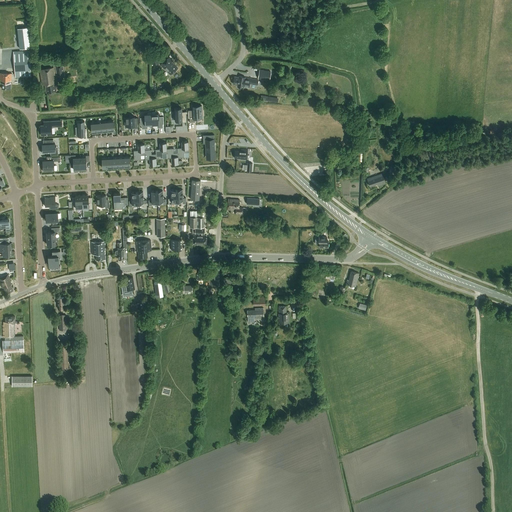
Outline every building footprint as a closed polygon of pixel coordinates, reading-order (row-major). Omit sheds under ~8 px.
[(17,28),(20,48),(31,47),(28,27),(17,28)] [(15,73),(15,77),(16,77),(31,76),(31,68),(29,51),(13,52),(15,69),(15,73)] [(151,56),(153,65),(159,63),(157,54),(151,56)] [(169,57),(160,64),(164,69),(165,68),(170,75),(178,68),(174,63),(173,63),(172,62),(173,61),(169,57)] [(55,66),(57,79),(64,78),(63,75),(64,75),(63,65),(55,66)] [(46,92),(56,91),(55,83),(56,83),(54,67),(40,69),(42,85),(45,85),(46,92)] [(271,71),(260,70),(258,78),(269,80),(271,71)] [(11,89),(11,73),(0,73),(0,83),(2,83),(2,89),(11,89)] [(244,87),(244,86),(249,87),(250,83),(258,84),(258,79),(245,77),(239,76),(239,77),(235,76),(233,84),(238,84),(238,86),(244,87)] [(193,110),(188,110),(188,111),(189,111),(190,122),(194,122),(194,118),(197,118),(200,118),(203,118),(202,108),(202,105),(192,105),(193,110)] [(181,108),(175,108),(175,122),(182,121),(182,122),(186,122),(185,114),(182,114),(182,112),(181,108)] [(158,113),(152,114),(152,118),(152,125),(157,124),(159,124),(159,128),(163,128),(163,124),(163,118),(163,116),(162,116),(159,117),(158,113)] [(145,117),(140,118),(141,125),(142,125),(142,129),(148,128),(147,125),(152,125),(152,118),(152,114),(145,114),(145,117)] [(128,121),(125,121),(126,126),(129,126),(129,128),(138,128),(137,119),(135,119),(135,116),(128,117),(128,121)] [(44,124),(41,124),(41,135),(52,135),(52,126),(62,126),(62,120),(44,120),(44,124)] [(78,127),(75,127),(75,132),(78,132),(78,136),(85,136),(84,122),(77,122),(78,127)] [(207,135),(203,135),(203,145),(205,144),(206,157),(206,159),(206,160),(207,160),(213,160),(216,159),(216,157),(216,156),(215,141),(214,134),(210,135),(207,135)] [(43,144),(42,144),(43,153),(50,153),(55,152),(55,147),(55,143),(53,143),(53,140),(47,140),(47,143),(43,144)] [(182,148),(177,148),(178,152),(178,157),(185,157),(184,152),(189,152),(188,141),(181,141),(182,148)] [(160,149),(156,149),(156,154),(156,159),(163,158),(162,154),(167,153),(167,148),(166,142),(159,143),(160,149)] [(138,150),(134,150),(134,160),(141,159),(141,155),(145,155),(145,150),(144,143),(137,144),(138,150)] [(173,148),(167,148),(167,153),(167,158),(171,158),(171,164),(178,164),(178,157),(178,152),(173,153),(173,148)] [(151,149),(145,150),(145,155),(145,159),(149,159),(150,165),(157,165),(156,159),(156,154),(151,154),(151,149)] [(247,160),(247,150),(241,149),(241,151),(235,151),(234,158),(240,159),(247,160)] [(80,169),(80,157),(76,158),(75,155),(69,155),(70,162),(73,162),(74,170),(80,169)] [(86,157),(80,157),(80,169),(87,169),(86,161),(90,161),(89,155),(86,155),(86,157)] [(60,161),(60,157),(52,157),(52,160),(43,160),(43,171),(54,171),(54,161),(60,161)] [(378,186),(385,183),(382,174),(367,179),(370,186),(378,184),(378,186)] [(200,180),(192,180),(191,199),(199,200),(200,180)] [(176,190),(177,204),(186,203),(186,198),(183,198),(182,189),(176,190)] [(169,204),(177,204),(176,190),(170,190),(171,198),(168,198),(169,204)] [(157,203),(157,191),(151,191),(151,200),(149,200),(149,205),(158,205),(157,203)] [(166,199),(163,199),(163,191),(157,191),(157,203),(161,202),(161,204),(166,204),(166,199)] [(129,206),(138,206),(137,192),(131,192),(132,201),(129,201),(129,206)] [(137,192),(138,206),(143,205),(144,208),(147,207),(146,200),(144,200),(143,192),(137,192)] [(120,193),(113,193),(114,209),(125,209),(125,205),(125,199),(121,199),(121,198),(120,193)] [(76,202),(73,202),(74,211),(76,211),(76,208),(82,207),(82,195),(75,196),(76,202)] [(88,195),(82,195),(82,207),(89,207),(89,209),(93,209),(92,202),(89,203),(88,198),(88,195)] [(97,200),(96,200),(96,205),(105,205),(105,208),(110,208),(109,201),(106,201),(106,199),(106,195),(97,195),(97,200)] [(55,197),(45,198),(46,207),(52,206),(52,209),(58,208),(58,204),(56,204),(55,197)] [(242,207),(239,207),(239,200),(228,199),(227,210),(235,210),(235,214),(242,214),(242,207)] [(58,213),(46,213),(46,220),(46,221),(52,221),(52,224),(56,224),(56,220),(58,220),(58,213)] [(194,244),(200,244),(200,227),(197,227),(197,217),(190,217),(190,227),(196,227),(196,229),(192,229),(192,234),(196,234),(196,235),(194,235),(194,244)] [(200,227),(200,244),(207,244),(207,235),(205,235),(205,234),(205,229),(204,229),(204,227),(204,217),(197,217),(197,227),(200,227)] [(2,218),(0,218),(0,227),(5,227),(6,233),(6,231),(10,230),(9,219),(3,219),(2,218)] [(156,218),(157,237),(165,236),(165,218),(156,218)] [(52,231),(47,232),(47,245),(56,244),(55,232),(60,231),(59,227),(51,227),(52,231)] [(316,239),(315,244),(319,244),(319,247),(328,248),(328,241),(326,241),(326,236),(318,236),(318,239),(316,239)] [(182,239),(171,239),(171,250),(182,250),(182,239)] [(139,258),(148,258),(147,251),(152,251),(151,240),(137,241),(137,252),(139,252),(139,258)] [(96,260),(105,260),(105,241),(92,242),(92,254),(96,254),(96,260)] [(115,251),(115,255),(118,255),(118,259),(125,259),(125,247),(122,247),(121,242),(118,242),(118,250),(115,251)] [(11,249),(11,243),(0,243),(0,251),(3,252),(4,256),(3,256),(10,256),(10,250),(11,249)] [(52,256),(48,257),(48,267),(50,267),(50,270),(60,270),(60,265),(59,265),(59,256),(60,256),(60,250),(52,251),(52,256)] [(203,284),(203,280),(205,280),(205,267),(198,267),(199,274),(197,274),(197,280),(199,280),(199,284),(203,284)] [(208,279),(208,287),(207,287),(208,298),(212,298),(212,286),(220,286),(219,268),(211,268),(211,272),(210,272),(210,279),(208,279)] [(356,287),(359,273),(351,271),(349,280),(347,280),(346,284),(356,287)] [(6,293),(14,290),(11,285),(12,284),(11,281),(9,275),(0,278),(0,281),(3,288),(4,288),(6,293)] [(126,290),(135,289),(133,277),(126,278),(127,284),(125,285),(126,290)] [(161,280),(154,281),(156,297),(163,296),(161,280)] [(278,323),(289,323),(289,313),(286,313),(286,306),(279,306),(279,313),(278,313),(278,323)] [(254,321),(254,319),(264,318),(264,308),(255,308),(255,310),(247,310),(248,318),(248,321),(254,321)] [(59,330),(67,330),(66,315),(59,315),(59,330)] [(3,325),(4,337),(5,337),(5,340),(3,340),(3,353),(24,352),(23,336),(15,336),(14,323),(15,323),(15,316),(5,317),(6,325),(3,325)] [(61,379),(69,379),(67,343),(59,343),(61,379)] [(12,386),(32,386),(32,376),(12,376),(12,386)]
